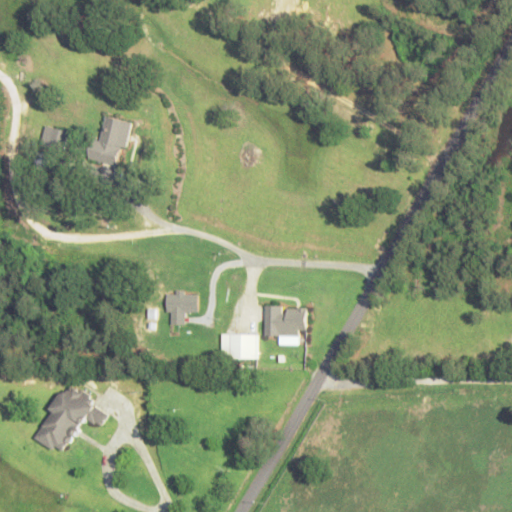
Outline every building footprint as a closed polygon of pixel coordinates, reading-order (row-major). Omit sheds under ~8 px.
[(132,123),(106,119),(102,143),(95,142),(92,161),(124,167),(132,123)] [(70,133),(47,128),(44,146),(67,150),(70,133)] [(38,171),(60,175),(64,159),(42,155),(38,171)] [(200,295),(169,296),(169,327),(186,327),(186,315),(200,315),(200,295)] [(309,338),(309,310),(267,309),(267,337),(309,338)] [(259,361),(259,336),(225,336),(225,361),(259,361)] [(101,429),(110,414),(69,389),(38,439),(66,456),(88,421),(101,429)]
